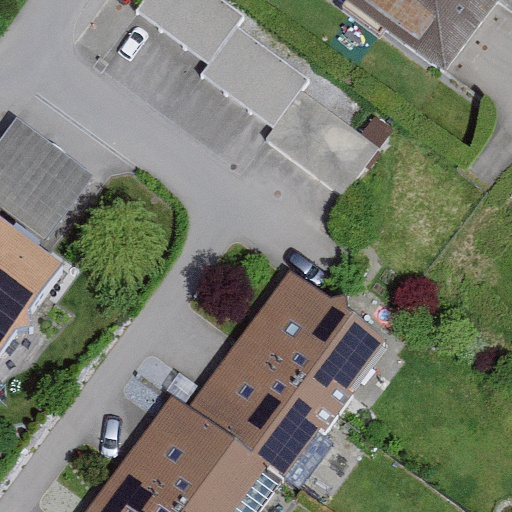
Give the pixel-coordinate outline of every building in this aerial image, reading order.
[(272,136),(305,90),(236,41),(243,30),(200,0),(149,0),(134,22),(208,75),(201,86),(272,136)] [(309,0),(439,92),(504,2),(501,0),(309,0)] [(0,146),(0,217),(43,250),(90,188),(12,130),(0,146)] [(511,213),(454,291),(511,333),(511,213)] [(24,323),(56,280),(0,237),(0,354),(8,344),(26,344),(24,323)] [(383,352),(287,282),(185,420),(169,408),(91,511),(242,511),(265,481),(280,491),(383,352)]
